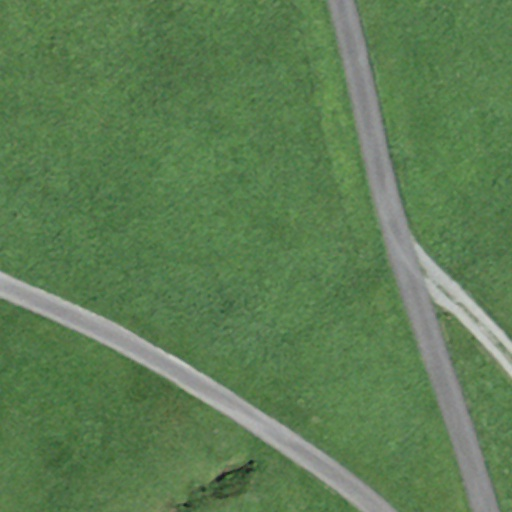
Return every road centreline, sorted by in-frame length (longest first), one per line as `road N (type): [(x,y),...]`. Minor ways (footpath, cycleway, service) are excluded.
road 1 (track): [(482,511),(410,281),(337,0)]
road 2 (track): [(0,293),(114,346),(256,429),(372,511)]
road 3 (track): [(511,362),(468,312),(410,281)]
